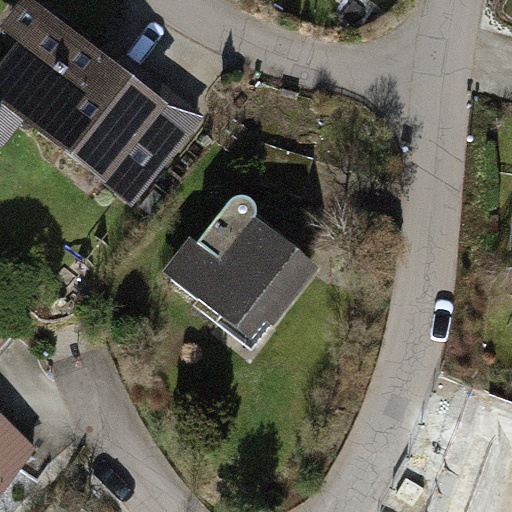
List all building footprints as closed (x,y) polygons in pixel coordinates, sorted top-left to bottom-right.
[(48,8),(0,63),(0,100),(128,212),(195,136),(48,8)] [(511,161),(507,167),(500,243),(511,244),(511,161)] [(247,183),(177,264),(267,342),(337,261),(247,183)] [(0,484),(24,448),(0,423),(0,484)] [(511,511),(511,452),(491,443),(458,511),(511,511)]
